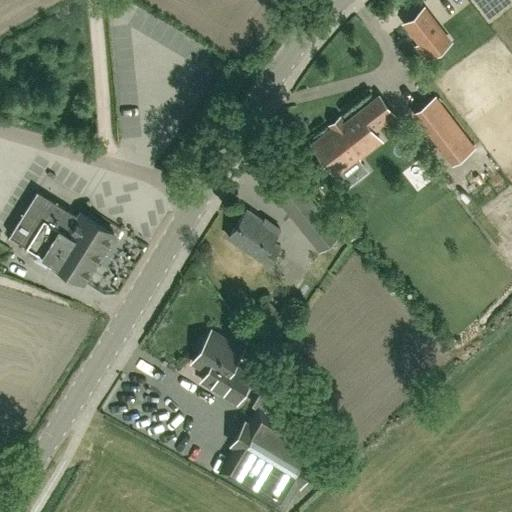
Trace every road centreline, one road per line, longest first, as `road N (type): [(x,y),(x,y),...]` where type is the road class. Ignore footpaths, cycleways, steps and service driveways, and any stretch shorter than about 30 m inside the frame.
road 1 (tertiary): [(4,511),(203,195)]
road 2 (tertiary): [(203,195),(301,36),(338,0)]
road 3 (unclassified): [(203,195),(0,133)]
